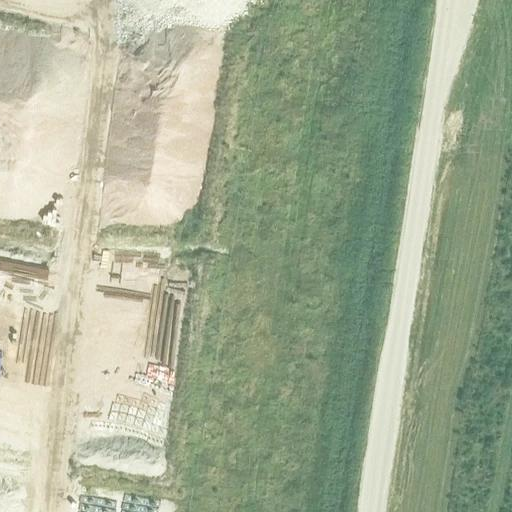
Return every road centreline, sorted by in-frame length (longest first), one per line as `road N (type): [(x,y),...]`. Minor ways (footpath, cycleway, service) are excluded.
road 1 (track): [(106,0),(41,511)]
road 2 (unclassified): [(369,511),(447,23)]
